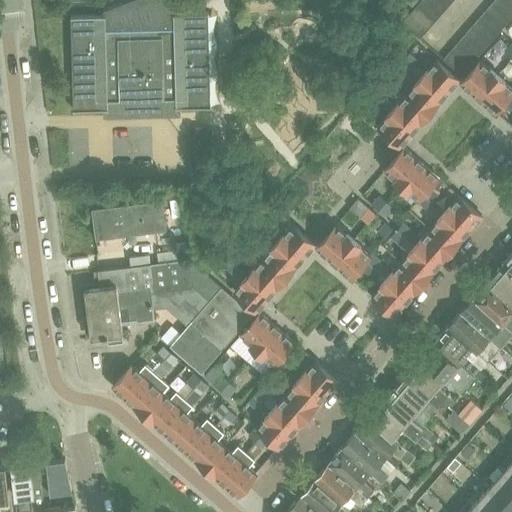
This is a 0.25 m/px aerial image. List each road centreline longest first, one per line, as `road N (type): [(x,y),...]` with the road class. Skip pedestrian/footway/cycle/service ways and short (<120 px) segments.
road 1 (residential): [(244,511),(511,209)]
road 2 (residential): [(60,388),(40,309),(3,0)]
road 3 (residential): [(231,511),(112,408),(76,399)]
